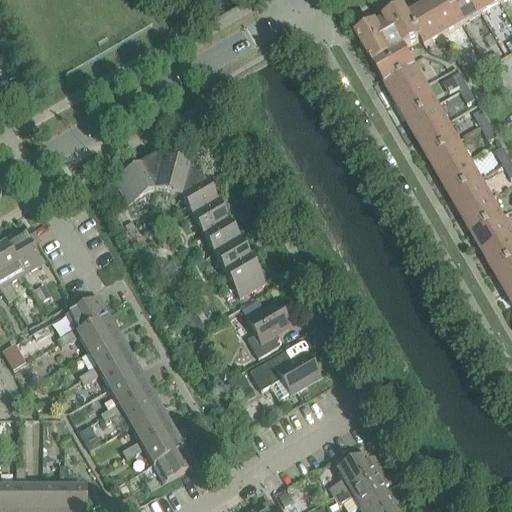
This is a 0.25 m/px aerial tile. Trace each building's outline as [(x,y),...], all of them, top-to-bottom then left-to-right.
[(463,27),(447,0),(437,0),(426,6),(444,38),(463,27)] [(482,16),(472,0),(447,0),(463,27),(482,16)] [(501,5),(497,0),(472,0),(482,16),(501,5)] [(426,6),(408,17),(422,42),(421,42),(425,49),(444,38),(426,6)] [(404,10),(356,38),(385,87),(416,69),(406,51),(421,42),(422,42),(408,17),(404,10)] [(484,63),(489,71),(502,63),(497,55),(484,63)] [(489,71),(484,63),(470,71),(475,79),(489,71)] [(396,106),(427,88),(416,69),(385,87),(396,106)] [(460,94),(468,89),(460,76),(452,81),(460,94)] [(427,88),(396,106),(407,125),(438,107),(427,88)] [(468,89),(460,94),(468,108),(476,103),(468,89)] [(438,107),(407,125),(418,143),(449,125),(438,107)] [(482,131),(490,127),(482,113),(474,118),(482,131)] [(428,162),(460,144),(449,125),(418,143),(428,162)] [(490,127),(482,131),(490,145),(497,140),(490,127)] [(439,181),(470,163),(460,144),(428,162),(439,181)] [(503,169),(511,164),(504,151),(496,155),(503,169)] [(177,163),(172,162),(171,164),(155,159),(139,168),(154,194),(168,198),(177,163)] [(180,161),(179,164),(177,163),(168,198),(181,201),(207,186),(198,171),(181,167),(183,162),(180,161)] [(450,200),(481,182),(470,163),(439,181),(450,200)] [(511,165),(511,164),(503,169),(511,182),(511,165)] [(136,205),(154,194),(139,168),(121,179),(124,186),(128,192),(132,198),(136,205)] [(117,190),(124,186),(121,179),(113,184),(117,190)] [(461,218),(492,200),(481,182),(450,200),(461,218)] [(117,190),(120,196),(128,192),(124,186),(117,190)] [(181,201),(192,220),(218,205),(207,186),(181,201)] [(124,203),(132,198),(128,192),(120,196),(124,203)] [(132,198),(124,203),(128,209),(136,205),(132,198)] [(472,237),(503,219),(492,200),(461,218),(472,237)] [(192,220),(203,239),(229,224),(218,205),(192,220)] [(483,256),(511,239),(511,234),(503,219),(472,237),(483,256)] [(203,239),(214,257),(240,242),(229,224),(203,239)] [(5,247),(24,279),(43,268),(32,249),(39,245),(31,231),(5,247)] [(494,275),(511,263),(511,239),(483,256),(494,275)] [(214,257),(225,276),(250,261),(240,242),(214,257)] [(0,281),(5,290),(0,292),(4,299),(14,294),(10,287),(24,279),(5,247),(0,249),(0,281)] [(248,287),(255,284),(261,280),(250,261),(225,276),(235,295),(242,291),(248,287)] [(511,263),(494,275),(505,293),(511,288),(511,263)] [(255,284),(259,291),(266,287),(261,280),(255,284)] [(253,295),(259,291),(255,284),(248,287),(253,295)] [(242,291),(246,299),(253,295),(248,287),(242,291)] [(45,291),(37,296),(43,305),(51,300),(45,291)] [(235,295),(240,302),(246,299),(242,291),(235,295)] [(14,294),(4,299),(8,306),(17,301),(14,294)] [(66,318),(75,333),(77,337),(109,318),(98,299),(66,318)] [(259,303),(242,313),(248,323),(265,313),(259,303)] [(290,329),(277,306),(265,313),(248,323),(247,324),(255,339),(247,343),(258,362),(280,350),(274,339),(290,329)] [(193,311),(182,318),(195,338),(206,332),(193,311)] [(66,338),(70,346),(79,341),(88,356),(120,337),(109,318),(77,337),(75,333),(66,338)] [(88,356),(96,371),(99,374),(131,356),(120,337),(88,356)] [(57,343),(61,351),(70,346),(66,338),(57,343)] [(88,376),(92,383),(101,378),(109,393),(142,374),(131,356),(99,374),(96,371),(88,376)] [(290,367),(284,356),(251,376),(262,395),(281,384),(290,398),(320,380),(307,357),(290,367)] [(227,369),(218,375),(224,384),(232,378),(227,369)] [(109,393),(118,408),(120,412),(153,393),(142,374),(109,393)] [(83,388),(92,383),(88,376),(79,381),(83,388)] [(243,377),(225,388),(232,399),(236,397),(250,389),(243,377)] [(94,392),(73,404),(79,415),(100,402),(94,392)] [(109,413),(114,421),(122,415),(131,430),(163,412),(153,393),(120,412),(118,408),(109,413)] [(131,430),(140,445),(142,449),(174,430),(163,412),(131,430)] [(114,421),(109,413),(100,418),(105,426),(114,421)] [(92,429),(79,436),(86,448),(98,441),(92,429)] [(131,450),(135,458),(144,453),(153,468),(185,449),(174,430),(142,449),(140,445),(131,450)] [(196,468),(185,449),(153,468),(164,487),(196,468)] [(131,450),(122,455),(126,463),(135,458),(131,450)] [(335,500),(381,473),(373,459),(368,462),(364,457),(349,466),(337,473),(344,484),(330,492),(335,500)] [(341,460),(333,465),(337,473),(349,466),(344,458),(341,460)] [(16,480),(25,480),(25,470),(16,470),(16,480)] [(68,470),(59,470),(59,480),(68,480),(68,470)] [(387,495),(384,490),(389,487),(381,473),(335,500),(340,509),(343,507),(346,511),(357,511),(359,511),(387,495)] [(42,511),(42,490),(25,490),(25,480),(16,480),(16,490),(21,490),(20,511),(42,511)] [(59,490),(64,490),(63,511),(86,511),(86,490),(68,490),(68,480),(59,480),(59,490)] [(153,483),(146,487),(150,495),(160,489),(158,485),(153,483)] [(0,511),(20,511),(21,490),(16,490),(0,490),(0,511)] [(63,511),(64,490),(59,490),(42,490),(42,511),(63,511)] [(286,495),(279,499),(285,510),(292,506),(286,495)] [(396,511),(387,495),(359,511),(360,511),(396,511)] [(130,500),(120,506),(122,511),(136,511),(137,511),(130,500)]
